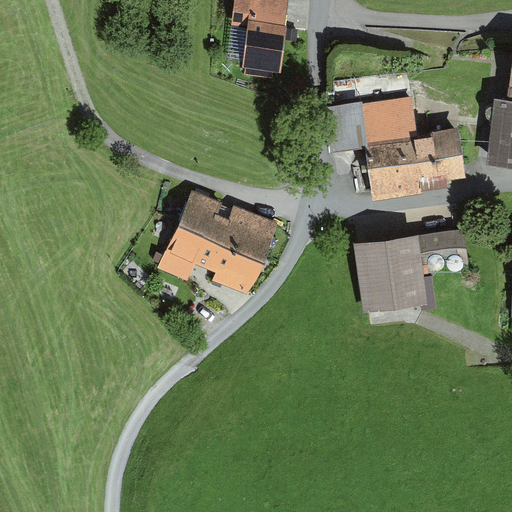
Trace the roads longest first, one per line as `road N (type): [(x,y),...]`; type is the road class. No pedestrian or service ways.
road 1 (track): [(315,211),(187,179),(113,141),(87,109),(52,0)]
road 2 (residential): [(327,0),(315,211),(276,283),(249,313)]
road 3 (track): [(249,313),(163,387),(136,422),(116,468),(111,511)]
